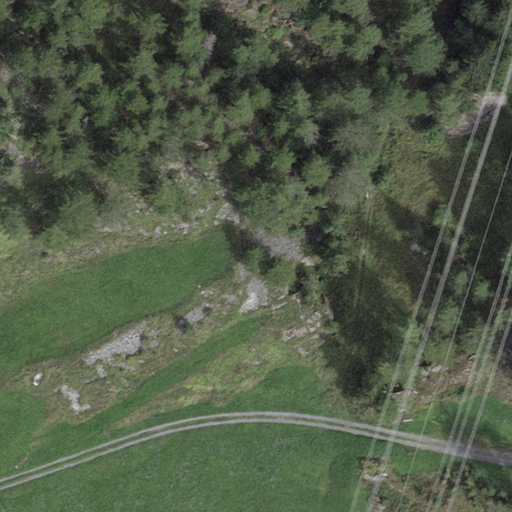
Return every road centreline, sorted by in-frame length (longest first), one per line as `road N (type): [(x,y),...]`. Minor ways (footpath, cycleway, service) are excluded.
road 1 (track): [(0,482),(165,427),(231,417),(288,418),(511,460)]
road 2 (track): [(353,430),(340,389),(384,139),(389,129),(427,117),(467,119),(511,66)]
